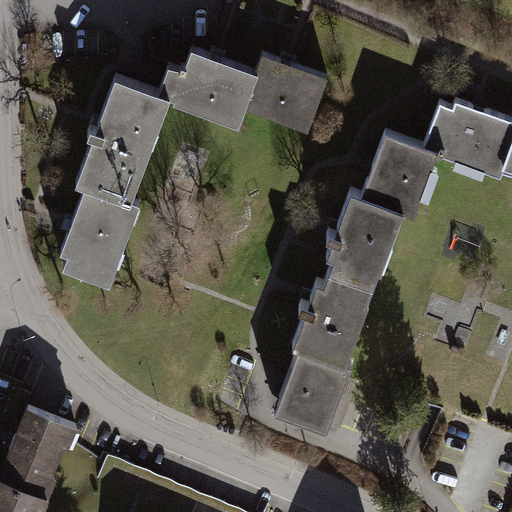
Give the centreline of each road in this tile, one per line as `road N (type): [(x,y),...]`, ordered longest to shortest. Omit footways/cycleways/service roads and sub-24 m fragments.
road 1 (residential): [(0,221),(26,301),(88,384),(146,424),(352,511)]
road 2 (unknown): [(446,511),(424,483),(391,462),(269,422),(250,395),(251,356)]
road 3 (residential): [(511,74),(320,0)]
road 4 (residential): [(189,0),(151,15),(0,17)]
